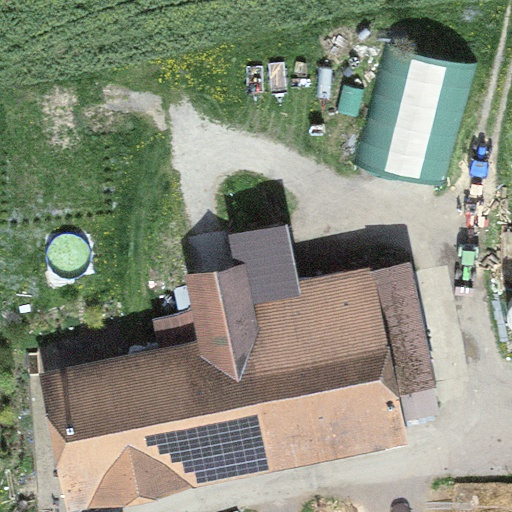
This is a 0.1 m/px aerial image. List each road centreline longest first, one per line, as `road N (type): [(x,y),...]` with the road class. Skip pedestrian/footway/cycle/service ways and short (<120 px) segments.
road 1 (track): [(511,36),(468,260),(455,460),(511,460)]
road 2 (unclassified): [(159,511),(285,482),(455,460)]
